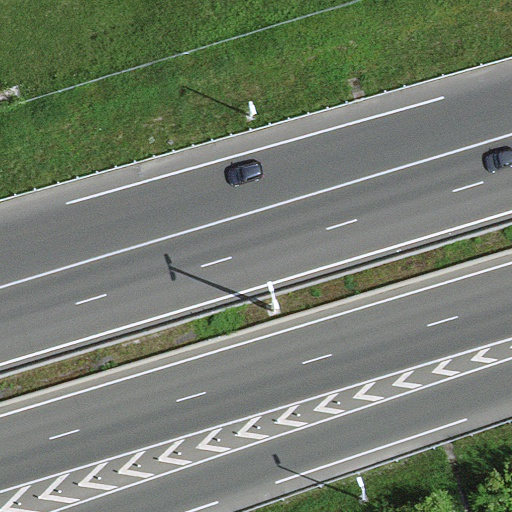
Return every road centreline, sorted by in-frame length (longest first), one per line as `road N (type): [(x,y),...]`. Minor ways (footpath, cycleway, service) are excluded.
road 1 (motorway): [(511,172),(0,325)]
road 2 (motorway): [(0,454),(511,302)]
road 3 (motorway): [(511,144),(0,274)]
road 4 (motorway): [(108,511),(511,367)]
